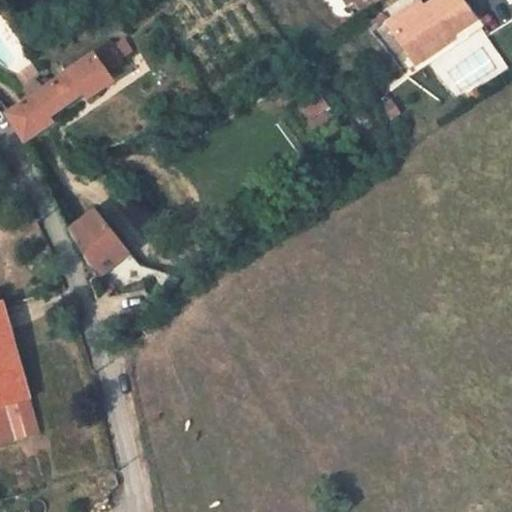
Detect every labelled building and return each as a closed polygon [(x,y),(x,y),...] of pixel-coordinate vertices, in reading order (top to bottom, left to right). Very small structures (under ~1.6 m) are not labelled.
[(385,0),(350,0),(361,16),(385,0)] [(484,24),(467,0),(449,0),(432,12),(428,6),(398,27),(420,59),(450,38),(455,44),(484,24)] [(450,38),(420,59),(425,67),(456,46),(455,44),(450,38)] [(127,83),(151,67),(151,66),(149,63),(153,60),(141,42),(61,95),(56,88),(40,98),(46,106),(23,120),(40,153),(69,131),(67,128),(99,105),(103,110),(131,91),(127,83)] [(26,228),(36,246),(44,241),(35,223),(26,228)] [(142,268),(112,224),(111,225),(83,239),(107,286),(142,268)] [(0,315),(0,344),(24,338),(17,311),(0,315)] [(166,337),(159,325),(154,330),(148,334),(154,344),(166,337)] [(38,441),(51,437),(24,338),(0,344),(0,468),(1,471),(42,459),(38,441)]
